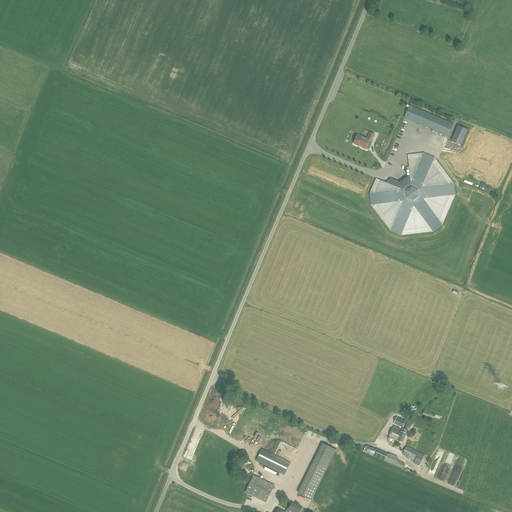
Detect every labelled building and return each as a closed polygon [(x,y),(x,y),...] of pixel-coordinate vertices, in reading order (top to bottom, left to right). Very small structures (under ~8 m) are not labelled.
[(404,117),(448,136),(453,124),(409,105),(404,117)] [(369,140),(371,141),(374,134),(369,132),(367,139),(358,135),(354,143),(365,148),(369,140)] [(455,195),(454,182),(435,156),(423,152),(407,154),(410,175),(399,183),(392,180),(388,183),(375,178),(369,193),(370,205),(389,231),(401,236),(433,232),(443,224),(455,195)] [(435,414),(424,410),(422,414),(434,419),(435,414)] [(401,428),(393,425),(389,437),(397,441),(403,443),(406,433),(405,433),(407,428),(410,429),(411,424),(405,422),(406,420),(397,416),(394,424),(402,427),(401,431),(401,432),(400,431),(401,428)] [(311,446),(315,448),(320,438),(309,432),(298,455),(302,457),(309,443),(312,445),(311,446)] [(312,499),(336,450),(323,443),(298,493),(312,499)] [(374,456),(386,461),(385,461),(396,466),(399,459),(397,456),(389,453),(388,454),(377,449),(367,446),(364,452),(374,456)] [(425,455),(406,446),(402,454),(415,460),(414,463),(419,465),(425,455)] [(256,461),(285,475),(291,463),(262,448),(256,461)] [(432,470),(437,472),(443,452),(438,451),(432,470)] [(254,475),(245,492),(266,502),(274,485),(254,475)] [(289,511),(290,510),(292,511),(298,511),(301,508),(292,503),(288,509),(287,509),(285,511),(279,508),(276,511),(289,511)]
